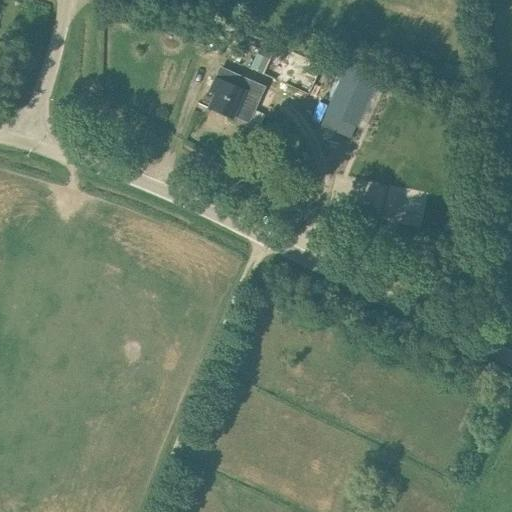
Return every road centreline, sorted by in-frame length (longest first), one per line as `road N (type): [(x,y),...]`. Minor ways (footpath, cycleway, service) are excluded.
road 1 (unclassified): [(511,361),(150,187),(26,139)]
road 2 (unclassified): [(26,139),(64,0)]
